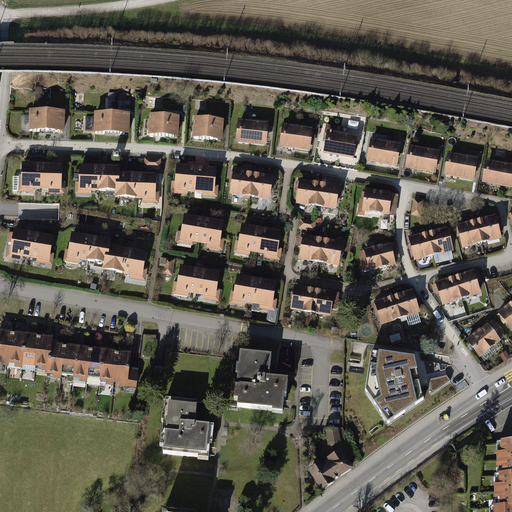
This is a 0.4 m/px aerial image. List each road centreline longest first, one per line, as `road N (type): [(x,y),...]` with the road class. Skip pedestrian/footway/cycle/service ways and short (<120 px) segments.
road 1 (residential): [(0,285),(314,343),(323,354),(321,417)]
road 2 (residential): [(0,146),(167,149),(289,164)]
road 3 (residential): [(289,164),(284,213),(294,225),(287,276),(354,287),(416,278)]
road 4 (primary): [(329,511),(491,395)]
road 5 (track): [(154,0),(0,15)]
road 6 (residential): [(491,395),(416,278)]
